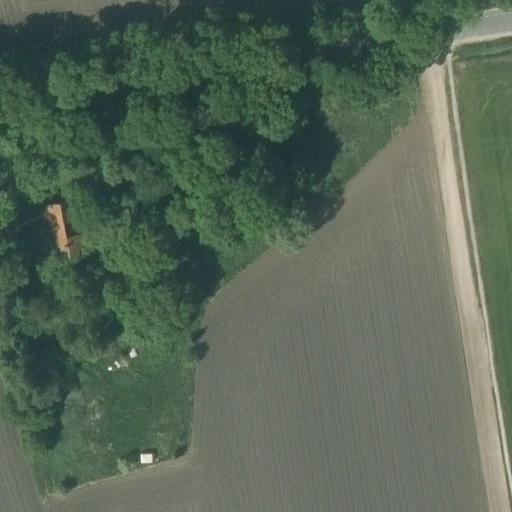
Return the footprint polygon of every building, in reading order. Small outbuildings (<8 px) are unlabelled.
[(266,148),(281,146),(277,118),(261,121),(266,148)] [(0,289),(3,299),(16,296),(0,239),(0,227),(9,225),(0,194),(0,289)] [(86,231),(79,198),(39,205),(49,258),(96,249),(93,229),(86,231)] [(124,278),(121,266),(113,269),(121,297),(135,293),(130,276),(124,278)] [(147,464),(162,464),(162,452),(147,452),(147,464)]
